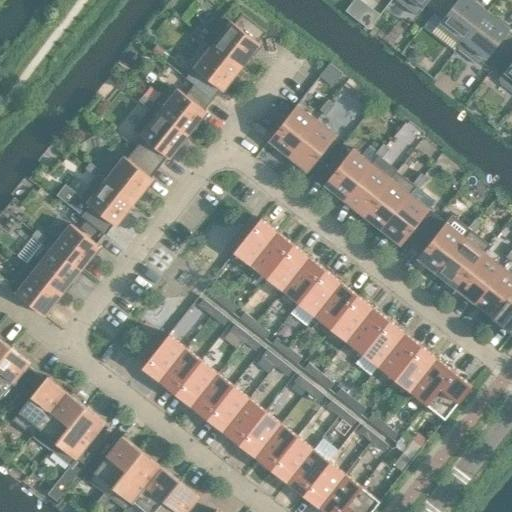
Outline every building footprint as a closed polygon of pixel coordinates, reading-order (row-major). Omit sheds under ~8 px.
[(412,0),(422,8),(425,5),(433,11),(441,0),(412,0)] [(441,0),(433,11),(442,18),(439,21),(463,39),(486,10),(473,0),(441,0)] [(503,23),(486,10),(463,39),(486,58),(510,26),(505,22),(503,23)] [(266,31),(241,12),(233,22),(222,14),(204,38),(241,66),(255,49),(256,50),(261,45),(257,42),(266,31)] [(196,36),(201,30),(196,26),(191,32),(196,36)] [(202,41),(207,34),(201,30),(196,36),(202,41)] [(241,66),(204,38),(211,44),(193,67),(222,90),(224,91),(229,85),(227,84),(241,66)] [(511,42),(497,61),(506,68),(503,71),(511,77),(511,42)] [(456,55),(460,49),(454,44),(450,50),(456,55)] [(452,60),(456,55),(450,50),(446,55),(452,60)] [(327,77),(325,80),(332,85),(341,72),(329,63),(322,72),(327,77)] [(212,98),(193,83),(193,84),(185,94),(204,109),(212,98)] [(187,134),(201,117),(203,118),(208,112),(177,88),(158,111),(187,134)] [(143,104),(148,98),(143,94),(138,100),(143,104)] [(149,108),(153,102),(148,98),(143,104),(148,108),(149,108)] [(329,109),(333,104),(327,99),(323,104),(329,109)] [(268,140),(269,140),(287,155),(316,119),(297,103),(268,140)] [(325,114),(329,109),(323,104),(319,109),(325,114)] [(174,151),(187,134),(158,111),(156,114),(149,108),(148,108),(130,131),(140,140),(134,147),(159,166),(167,156),(171,159),(175,153),(174,151)] [(336,134),(316,119),(287,155),(307,171),(336,134)] [(385,153),(389,148),(383,142),(378,148),(385,153)] [(134,202),(148,184),(150,185),(154,180),(150,177),(159,166),(134,147),(126,157),(123,155),(105,178),(134,202)] [(372,163),(352,147),(323,184),(343,199),(372,163)] [(381,158),(385,153),(378,148),(374,153),(381,158)] [(90,172),(95,165),(89,161),(85,168),(90,172)] [(390,177),(372,163),(343,199),(362,214),(396,170),(390,177)] [(95,175),(100,169),(95,165),(90,172),(95,175)] [(362,214),(381,229),(415,185),(396,170),(362,214)] [(423,182),(427,177),(420,172),(416,177),(423,182)] [(418,188),(423,182),(416,177),(412,182),(418,188)] [(117,226),(122,220),(120,219),(134,202),(105,178),(86,202),(89,204),(82,214),(106,233),(114,223),(117,226)] [(415,185),(381,229),(400,244),(416,224),(425,230),(437,215),(410,193),(416,186),(415,185)] [(470,229),(464,236),(437,215),(425,230),(433,237),(417,257),(436,273),(471,229),(470,229)] [(478,226),(482,221),(476,216),(472,221),(478,226)] [(233,251),(250,264),(277,230),(260,217),(233,251)] [(474,231),(478,226),(472,221),(468,226),(474,231)] [(44,239),(44,240),(81,269),(94,252),(96,253),(101,247),(70,223),(52,245),(44,239)] [(36,239),(41,233),(36,229),(31,235),(36,239)] [(490,244),(474,231),(471,229),(436,273),(455,288),(490,244)] [(266,277),(293,243),(277,230),(250,264),(266,277)] [(41,243),(46,237),(41,233),(36,239),(41,243)] [(44,240),(26,263),(64,293),(68,288),(67,287),(81,269),(44,240)] [(266,277),(282,290),(309,256),(293,243),(266,277)] [(490,244),(455,288),(474,302),(502,266),(484,252),(490,244)] [(298,302),(325,269),(309,256),(282,290),(298,302)] [(25,263),(33,269),(15,292),(44,315),(59,297),(60,298),(64,293),(26,263),(25,263)] [(511,292),(511,273),(502,266),(474,302),(493,317),(511,292)] [(298,302),(314,315),(341,281),(325,269),(298,302)] [(314,315),(330,327),(357,294),(341,281),(314,315)] [(220,302),(225,296),(212,286),(207,292),(220,302)] [(511,292),(493,317),(511,332),(511,292)] [(330,327),(346,340),(373,306),(357,294),(330,327)] [(232,312),(237,306),(225,296),(220,302),(232,312)] [(210,314),(215,308),(203,298),(198,304),(210,314)] [(389,319),(373,306),(346,340),(362,353),(389,319)] [(223,324),(228,318),(215,308),(210,314),(223,324)] [(252,328),(257,321),(244,311),(239,318),(252,328)] [(362,353),(378,365),(405,332),(389,319),(362,353)] [(264,338),(269,331),(257,321),(252,328),(264,338)] [(242,340),(247,333),(235,323),(230,330),(242,340)] [(394,378),(421,344),(405,332),(378,365),(394,378)] [(142,367),(158,380),(185,346),(168,333),(142,367)] [(255,350),(260,343),(247,333),(242,340),(255,350)] [(0,358),(10,346),(0,337),(0,358)] [(284,353),(289,347),(276,337),(271,343),(284,353)] [(394,378),(410,391),(437,357),(421,344),(394,378)] [(18,375),(27,382),(35,372),(27,365),(29,361),(10,346),(0,358),(0,397),(0,398),(18,375)] [(185,346),(158,380),(174,392),(201,359),(185,346)] [(296,363),(301,357),(289,347),(284,353),(296,363)] [(274,365),(279,359),(267,349),(262,355),(274,365)] [(410,391),(426,403),(453,370),(437,357),(410,391)] [(201,359),(174,392),(190,405),(217,372),(201,359)] [(287,375),(292,369),(279,359),(274,365),(287,375)] [(316,378),(321,372),(308,362),(303,368),(316,378)] [(444,418),(471,384),(453,370),(426,403),(444,418)] [(12,419),(31,435),(66,391),(46,375),(44,378),(35,372),(27,382),(36,389),(12,419)] [(217,372),(190,405),(206,418),(233,384),(217,372)] [(328,388),(333,382),(321,372),(316,378),(328,388)] [(306,390),(311,384),(299,374),(294,380),(306,390)] [(233,384),(206,418),(222,431),(249,397),(233,384)] [(319,400),(324,394),(311,384),(306,390),(319,400)] [(348,404),(353,397),(340,387),(335,394),(348,404)] [(31,435),(50,449),(85,406),(66,391),(31,435)] [(265,410),(249,397),(222,431),(238,443),(265,410)] [(360,414),(365,407),(353,397),(348,404),(360,414)] [(338,416),(343,409),(331,399),(326,406),(338,416)] [(97,431),(104,421),(85,406),(50,449),(70,465),(76,457),(85,464),(106,437),(97,431)] [(351,426),(356,419),(343,409),(338,416),(351,426)] [(281,422),(265,410),(238,443),(254,456),(281,422)] [(380,429),(385,423),(372,413),(367,419),(380,429)] [(297,435),(281,422),(254,456),(270,469),(297,435)] [(392,439),(397,433),(385,423),(380,429),(392,439)] [(370,441),(375,435),(363,425),(358,431),(370,441)] [(107,494),(141,450),(122,435),(87,479),(103,492),(107,494)] [(313,447),(297,435),(270,469),(286,481),(313,447)] [(383,451),(388,445),(375,435),(370,441),(383,451)] [(412,459),(421,447),(412,440),(402,452),(412,459)] [(313,447),(286,481),(302,494),(329,460),(313,447)] [(141,450),(107,494),(103,492),(99,497),(106,502),(110,497),(126,509),(160,465),(141,450)] [(403,471),(412,459),(402,452),(393,463),(403,471)] [(329,460),(302,494),(318,507),(345,473),(329,460)] [(132,502),(144,511),(153,511),(179,480),(160,465),(126,509),(132,502)] [(340,511),(361,485),(345,473),(318,507),(325,511),(340,511)] [(199,511),(200,511),(191,505),(199,496),(179,480),(153,511),(199,511)] [(361,485),(340,511),(370,511),(380,500),(361,485)] [(99,497),(95,502),(102,507),(106,502),(99,497)]
